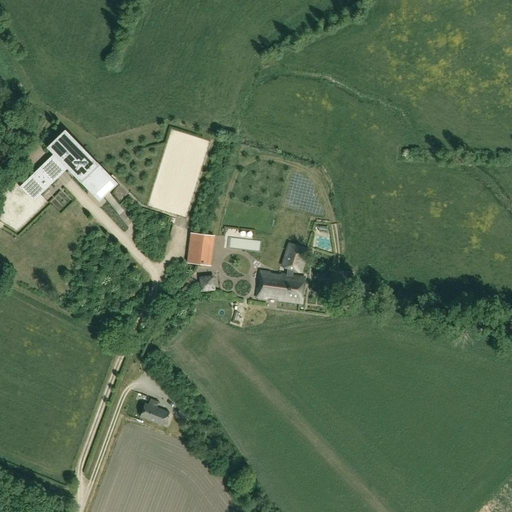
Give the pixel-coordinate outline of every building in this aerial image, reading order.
[(95,194),(110,179),(64,132),(49,146),(55,153),(27,180),(41,194),(69,167),(95,194)] [(114,194),(109,198),(121,216),(127,212),(114,194)] [(187,263),(208,266),(212,236),(191,233),(187,263)] [(257,298),(302,303),(305,278),(293,276),(293,270),(300,273),(307,250),(289,244),(282,267),(288,269),(287,275),(260,272),(257,298)] [(214,277),(202,278),(203,291),(215,289),(214,277)] [(330,316),(331,310),(321,307),(319,312),(330,316)] [(156,408),(158,402),(151,399),(149,405),(145,403),(140,416),(164,426),(169,413),(156,408)]
